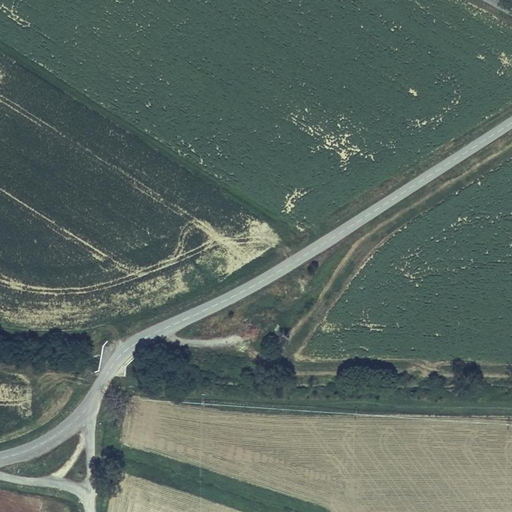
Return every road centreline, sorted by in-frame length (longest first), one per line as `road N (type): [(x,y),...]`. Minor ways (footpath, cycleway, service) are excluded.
road 1 (tertiary): [(511,121),(256,283),(124,349),(94,397)]
road 2 (track): [(209,343),(300,367),(511,366)]
